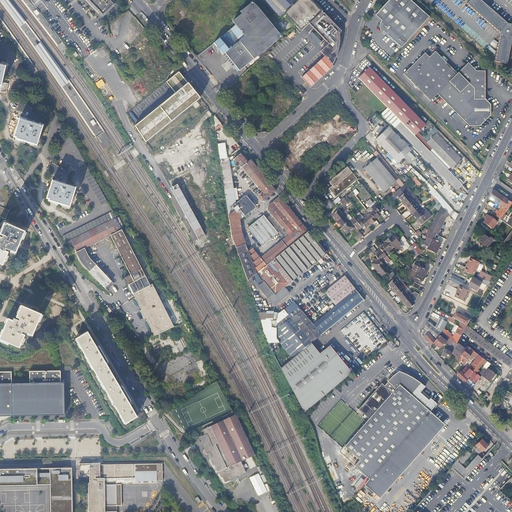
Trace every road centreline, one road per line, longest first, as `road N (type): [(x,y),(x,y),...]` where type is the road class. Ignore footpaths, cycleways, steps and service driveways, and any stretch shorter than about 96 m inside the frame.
road 1 (residential): [(8,171),(158,422)]
road 2 (primary): [(147,14),(258,150)]
road 3 (residential): [(0,432),(98,425),(119,443),(158,422)]
road 4 (tertiary): [(408,329),(486,178)]
road 5 (unclassified): [(296,197),(361,133),(336,76)]
road 6 (primary): [(317,222),(402,336)]
road 7 (primary): [(408,329),(317,222)]
